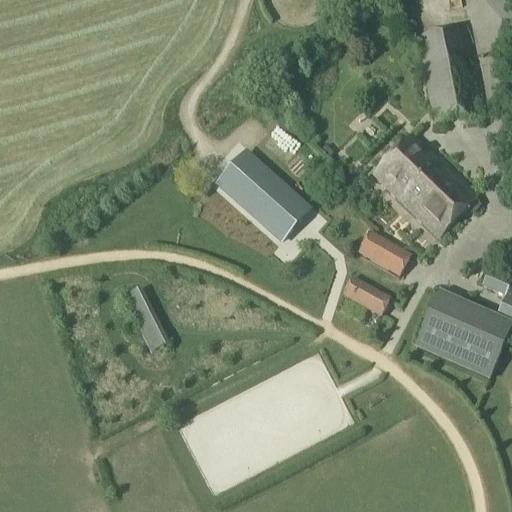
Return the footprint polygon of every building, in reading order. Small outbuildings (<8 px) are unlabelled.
[(434,128),(483,119),(466,31),(417,41),(434,128)] [(440,242),(477,203),(411,140),(374,179),(440,242)] [(246,156),(215,191),(280,249),(311,215),(246,156)] [(369,236),(357,258),(399,282),(411,261),(369,236)] [(488,275),(482,290),(504,299),(510,285),(488,275)] [(351,282),(341,300),(380,321),(390,303),(351,282)] [(151,357),(171,347),(143,292),(123,301),(151,357)] [(488,384),(511,329),(490,319),(439,297),(415,352),(488,384)]
